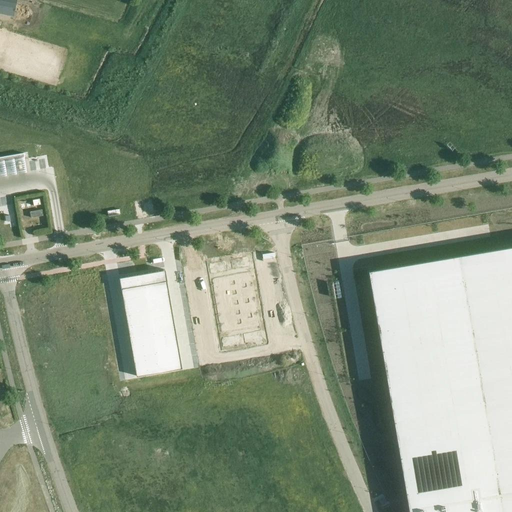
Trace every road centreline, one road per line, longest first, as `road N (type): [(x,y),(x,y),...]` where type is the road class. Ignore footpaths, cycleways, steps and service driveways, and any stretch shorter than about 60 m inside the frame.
road 1 (unclassified): [(276,216),(305,341),(372,511)]
road 2 (unclassified): [(3,263),(276,216)]
road 3 (unclassified): [(276,216),(511,175)]
road 4 (unclassified): [(42,427),(3,263)]
